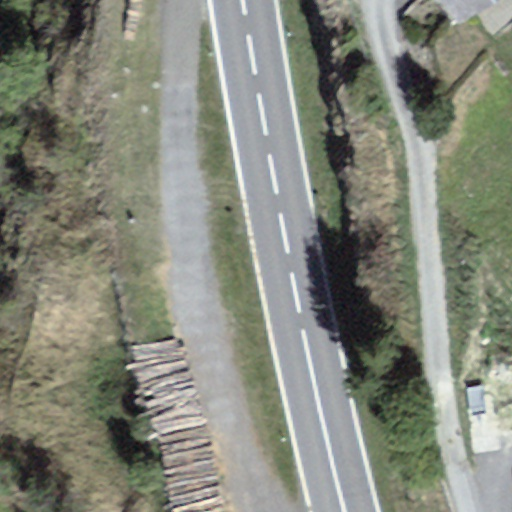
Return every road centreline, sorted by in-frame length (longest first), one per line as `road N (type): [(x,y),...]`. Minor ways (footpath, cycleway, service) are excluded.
road 1 (track): [(246,511),(215,434),(177,229),(178,66),(198,0)]
road 2 (primary): [(344,511),(245,0)]
